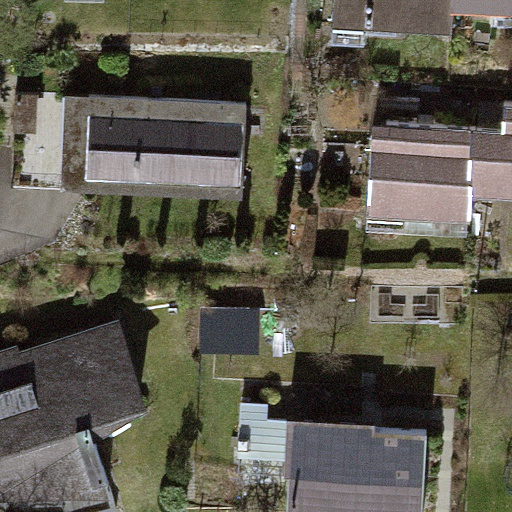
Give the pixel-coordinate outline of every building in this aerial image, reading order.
[(327,0),(327,4),(358,5),(357,26),(388,27),(389,17),(445,20),(445,0),(327,0)] [(28,144),(30,88),(8,87),(6,143),(28,144)] [(27,168),(78,171),(82,90),(30,88),(28,144),(27,168)] [(240,98),(82,90),(78,171),(236,178),(240,98)] [(375,104),(410,106),(411,94),(376,93),(375,104)] [(511,99),(497,99),(495,125),(465,123),(462,188),(464,188),(511,190),(511,99)] [(465,123),(379,118),(379,127),(365,126),(360,194),(362,194),(360,207),(463,213),(464,188),(462,188),(465,123)] [(121,348),(110,317),(14,347),(11,338),(8,339),(11,348),(0,351),(0,511),(76,511),(106,503),(98,480),(102,479),(86,429),(132,403),(116,349),(121,348)] [(260,399),(234,398),(233,429),(232,429),(231,444),(232,444),(231,467),(282,470),(280,508),(353,511),(415,511),(419,426),(353,422),(353,419),(259,414),(260,399)]
